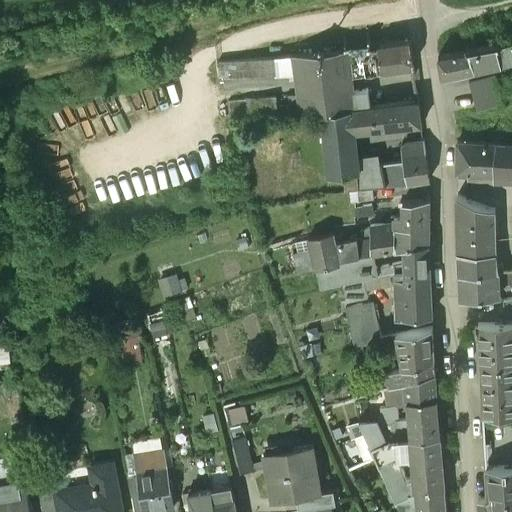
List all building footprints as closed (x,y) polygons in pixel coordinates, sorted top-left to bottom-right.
[(511,39),(477,50),(438,57),(442,76),(511,58),(511,39)] [(370,47),(348,50),(352,76),(396,69),(397,77),(415,76),(410,45),(371,49),(370,47)] [(348,50),(292,55),(294,75),(300,116),(327,113),(350,110),(370,108),(368,90),(354,92),(352,76),(348,50)] [(292,55),(218,62),(219,78),(275,73),(275,77),(294,75),(292,55)] [(495,73),(469,81),(477,109),(503,101),(495,73)] [(276,97),(228,101),(230,120),(277,115),(276,97)] [(370,108),(350,110),(354,133),(421,125),(418,102),(370,108)] [(350,110),(327,113),(330,134),(324,135),(329,177),(345,175),(347,190),(349,190),(357,189),(356,174),(358,173),(357,165),(354,133),(350,110)] [(424,141),(405,144),(401,148),(402,157),(426,154),(424,141)] [(496,142),(457,142),(457,173),(467,173),(467,180),(495,183),(495,181),(496,142)] [(511,142),(496,142),(495,181),(511,181),(511,142)] [(430,181),(426,154),(402,157),(403,161),(382,164),(385,186),(430,181)] [(372,187),(385,186),(382,164),(357,165),(358,173),(356,174),(357,189),(372,187)] [(372,187),(357,189),(349,190),(351,203),(373,200),(372,187)] [(490,206),(457,196),(457,235),(496,235),(495,207),(490,206)] [(430,199),(403,202),(403,217),(403,227),(429,226),(430,226),(430,199)] [(372,205),(363,206),(363,207),(355,208),(355,218),(373,216),(372,205)] [(391,225),(372,226),(370,227),(370,228),(373,254),(395,250),(395,249),(395,225),(394,217),(391,217),(391,225)] [(403,227),(403,217),(394,217),(395,225),(395,249),(395,250),(395,251),(405,249),(429,243),(429,226),(403,227)] [(370,228),(360,233),(362,240),(357,240),(361,256),(373,254),(370,228)] [(333,231),(308,236),(314,261),(316,268),(340,263),(340,261),(361,256),(357,240),(357,238),(341,242),(340,237),(335,238),(333,231)] [(234,239),(237,251),(250,247),(247,235),(234,239)] [(496,249),(496,235),(457,235),(458,249),(496,249)] [(429,256),(429,243),(405,249),(406,262),(429,256)] [(496,249),(458,249),(459,272),(460,272),(498,268),(499,269),(503,268),(502,263),(497,263),(496,249)] [(361,256),(340,261),(340,263),(316,268),(321,288),(342,284),(364,279),(378,276),(377,268),(373,254),(361,256)] [(429,256),(406,262),(406,272),(406,278),(430,277),(429,256)] [(314,261),(295,266),(297,272),(316,268),(314,261)] [(406,262),(394,264),(395,273),(406,272),(406,262)] [(394,264),(377,268),(378,276),(395,273),(394,264)] [(498,268),(460,272),(461,298),(500,294),(499,285),(511,283),(511,267),(503,268),(499,269),(498,268)] [(430,277),(406,278),(406,272),(395,273),(395,296),(395,319),(432,315),(430,277)] [(176,273),(158,280),(165,299),(189,290),(185,278),(179,280),(176,273)] [(364,279),(342,284),(346,303),(363,299),(363,298),(367,297),(364,279)] [(165,308),(146,315),(154,339),(173,332),(165,308)] [(372,310),(347,315),(354,346),(381,340),(375,311),(372,311),(372,310)] [(511,321),(478,323),(479,337),(480,337),(481,363),(511,362),(511,321)] [(432,327),(391,335),(393,341),(397,341),(402,367),(434,359),(432,327)] [(300,345),(303,357),(316,353),(312,342),(300,345)] [(402,367),(356,381),(359,390),(378,384),(379,388),(383,387),(389,385),(389,386),(435,372),(434,359),(402,367)] [(511,362),(481,363),(482,399),(511,398),(511,362)] [(435,372),(389,386),(389,385),(383,387),(386,398),(386,408),(396,407),(408,405),(407,400),(437,397),(435,372)] [(356,381),(346,385),(349,393),(359,390),(356,381)] [(437,397),(407,400),(408,405),(409,419),(397,420),(396,407),(386,408),(381,408),(382,424),(378,424),(375,419),(359,421),(364,431),(371,449),(390,441),(411,438),(440,435),(437,397)] [(511,398),(482,399),(483,414),(511,412),(511,398)] [(236,402),(224,406),(230,428),(242,425),(236,402)] [(359,421),(348,425),(351,433),(353,432),(354,435),(364,431),(359,421)] [(243,425),(230,429),(240,471),(255,468),(243,425)] [(340,425),(333,428),(336,437),(343,434),(340,425)] [(440,435),(411,438),(415,488),(444,485),(440,435)] [(131,437),(121,438),(134,511),(144,511),(132,442),(131,437)] [(161,437),(132,442),(144,511),(157,511),(175,509),(165,447),(162,447),(161,437)] [(322,488),(314,442),(262,452),(271,499),(297,494),(323,490),(322,488)] [(122,511),(112,463),(90,467),(93,484),(55,491),(54,491),(58,511),(122,511)] [(511,464),(486,466),(488,497),(494,497),(495,502),(511,500),(511,464)] [(52,473),(36,477),(42,511),(58,511),(54,491),(55,491),(52,473)] [(30,511),(25,478),(0,482),(0,511),(30,511)] [(237,511),(232,483),(212,486),(216,511),(237,511)] [(446,511),(444,485),(415,488),(415,491),(395,501),(399,510),(400,511),(403,511),(446,511)] [(216,511),(212,486),(182,491),(185,510),(191,509),(191,511),(216,511)] [(334,486),(322,488),(323,490),(297,494),(299,507),(301,507),(332,502),(336,501),(334,486)] [(511,511),(511,500),(495,502),(494,497),(488,497),(481,498),(481,496),(478,496),(479,511),(511,511)] [(301,511),(333,511),(332,502),(301,507),(301,511)]
